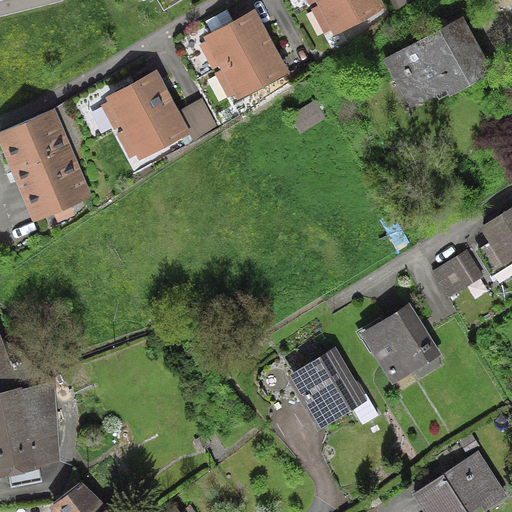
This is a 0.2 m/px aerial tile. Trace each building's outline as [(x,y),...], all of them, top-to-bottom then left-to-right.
[(157,0),(163,10),(180,0),(157,0)] [(384,8),(380,0),(305,0),(308,6),(316,2),(318,6),(311,10),(323,34),(331,29),(334,34),(384,8)] [(391,0),(396,9),(411,0),(391,0)] [(289,72),(256,8),(204,36),(206,41),(199,44),(212,70),(219,66),(221,70),(214,74),(227,98),(235,93),(237,98),(289,72)] [(493,72),(463,17),(383,60),(410,109),(446,89),(450,96),(493,72)] [(189,133),(156,70),(106,96),(108,101),(101,104),(114,130),(121,126),(124,130),(117,134),(129,158),(137,154),(140,158),(189,133)] [(202,97),(179,110),(195,138),(218,125),(202,97)] [(290,115),(301,133),(326,118),(315,100),(290,115)] [(55,109),(0,131),(0,146),(32,223),(92,198),(55,109)] [(511,206),(479,227),(489,243),(476,250),(491,276),(511,263),(511,206)] [(483,276),(466,250),(432,271),(448,297),(483,276)] [(442,354),(409,303),(360,333),(393,385),(442,354)] [(1,338),(0,334),(0,377),(33,366),(1,338)] [(356,381),(335,346),(289,375),(321,428),(353,410),(362,424),(379,415),(360,382),(357,381),(356,381)] [(33,366),(0,377),(0,391),(55,380),(33,366)] [(0,477),(9,475),(11,488),(42,482),(39,466),(60,461),(55,380),(0,391),(0,477)] [(485,511),(508,498),(478,451),(412,494),(423,511),(473,511),(481,507),(484,511),(485,511)] [(103,502),(81,480),(49,507),(52,511),(90,511),(101,504),(103,502)]
